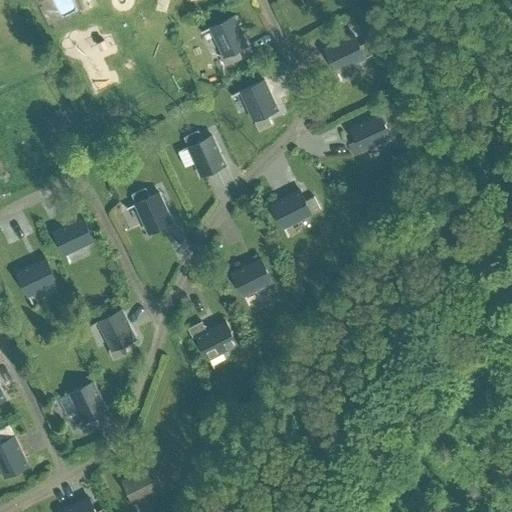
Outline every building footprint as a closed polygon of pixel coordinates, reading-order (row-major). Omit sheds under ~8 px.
[(241,58),(237,49),(248,44),(234,15),(210,26),(223,55),(221,56),(225,65),(241,58)] [(325,47),(337,70),(373,53),(367,41),(359,44),(358,41),(368,36),(361,21),(351,26),(354,33),(325,47)] [(264,79),(241,90),(254,119),(259,130),(273,123),(268,113),(278,108),(264,79)] [(56,132),(72,124),(65,109),(49,116),(56,132)] [(351,126),(357,140),(349,144),(354,154),(391,136),(379,112),(351,126)] [(198,129),(184,136),(188,145),(201,174),(225,163),(212,134),(203,139),(198,129)] [(145,186),(131,193),(135,203),(148,231),(172,220),(160,192),(150,197),(145,186)] [(315,196),(305,200),(299,189),(272,203),(283,226),(312,213),(312,212),(321,208),(315,196)] [(82,216),(55,229),(66,253),(94,240),(82,216)] [(47,257),(18,270),(30,294),(58,281),(47,257)] [(272,281),(261,257),(232,270),(244,294),(272,281)] [(128,351),(124,342),(136,336),(122,309),(99,320),(112,347),(110,349),(114,357),(128,351)] [(237,344),(225,320),(197,333),(209,358),(237,344)] [(98,424),(94,415),(107,409),(94,381),(70,392),(83,420),(79,422),(83,431),(98,424)] [(9,423),(0,426),(0,439),(1,442),(0,442),(0,465),(4,475),(29,464),(9,423)] [(151,465),(123,478),(134,502),(162,488),(151,465)] [(106,511),(105,508),(97,511),(90,496),(61,509),(62,511),(106,511)]
